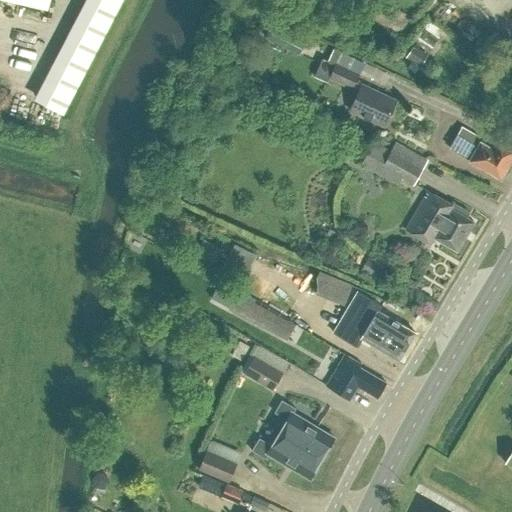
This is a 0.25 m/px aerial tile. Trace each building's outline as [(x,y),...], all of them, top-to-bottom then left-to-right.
[(11,0),(47,9),(49,0),(11,0)] [(418,38),(431,47),(437,37),(437,36),(425,29),(424,28),(418,38)] [(309,37),(305,46),(309,48),(311,45),(320,49),(323,42),(314,37),(313,39),(309,37)] [(428,55),(413,45),(412,46),(406,56),(405,58),(419,67),(428,55)] [(314,76),(327,81),(329,78),(353,89),(356,82),(360,74),(365,62),(363,62),(333,48),(333,49),(328,60),(322,58),(314,76)] [(4,62),(11,70),(24,59),(17,51),(4,62)] [(398,100),(362,85),(359,91),(351,112),(386,127),(398,100)] [(426,129),(414,149),(430,159),(442,139),(426,129)] [(501,178),(511,158),(511,147),(499,140),(494,148),(483,142),(481,146),(459,133),(451,147),(472,159),(471,161),(501,178)] [(414,184),(422,169),(427,160),(395,141),(390,150),(373,141),(361,164),(397,185),(401,177),(414,184)] [(469,183),(452,165),(456,160),(448,151),(435,163),(462,190),(469,183)] [(427,192),(404,229),(407,232),(429,245),(433,238),(436,239),(456,251),(473,222),(465,218),(468,213),(451,203),(450,205),(429,193),(427,192)] [(242,280),(248,266),(228,257),(219,253),(221,248),(202,239),(192,260),(211,269),(216,259),(223,262),(220,270),(242,280)] [(378,287),(388,270),(368,259),(358,275),(378,287)] [(218,284),(210,298),(228,308),(236,294),(218,284)] [(377,311),(378,310),(381,305),(359,292),(339,325),(360,338),(367,327),(366,327),(377,310),(377,311)] [(241,296),(233,311),(282,337),(290,322),(241,296)] [(360,338),(339,325),(334,333),(356,346),(361,338),(398,360),(403,352),(405,353),(410,345),(408,344),(415,333),(378,310),(377,311),(377,310),(366,327),(367,327),(360,338)] [(344,354),(325,384),(350,399),(357,387),(375,398),(383,386),(385,383),(360,367),(361,364),(344,354)] [(253,356),(243,374),(245,375),(272,390),(281,373),(253,356)] [(287,420),(279,433),(321,458),(325,450),(329,450),(332,444),(331,441),(333,437),(293,412),(295,408),(281,400),(274,412),(287,420)] [(316,465),(319,461),(321,458),(279,433),(271,445),(259,438),(251,450),(265,459),(268,454),(308,478),(311,474),(314,473),(317,468),(316,465)] [(207,452),(199,470),(228,482),(235,464),(207,452)] [(97,472),(91,479),(95,486),(103,488),(109,481),(105,473),(97,472)] [(238,504),(243,491),(226,484),(221,497),(238,504)] [(264,509),(267,503),(256,497),(253,504),(264,509)]
